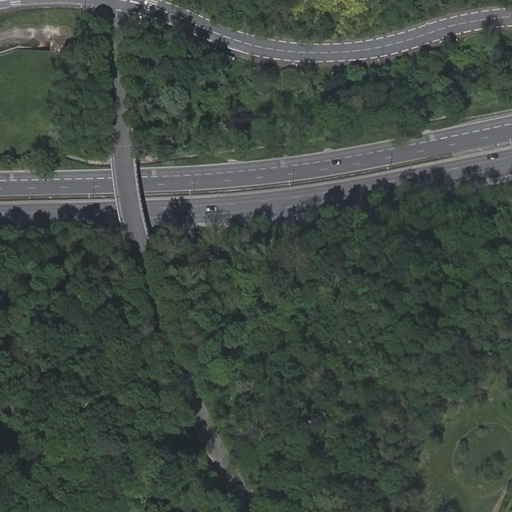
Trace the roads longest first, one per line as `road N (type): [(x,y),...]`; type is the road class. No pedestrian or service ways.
road 1 (unclassified): [(119,0),(124,146),(144,256),(184,382),(248,511)]
road 2 (primary): [(511,129),(276,173),(0,186)]
road 3 (primary): [(0,216),(278,203),(511,162)]
road 4 (tertiary): [(511,17),(372,49),(279,50),(130,0)]
